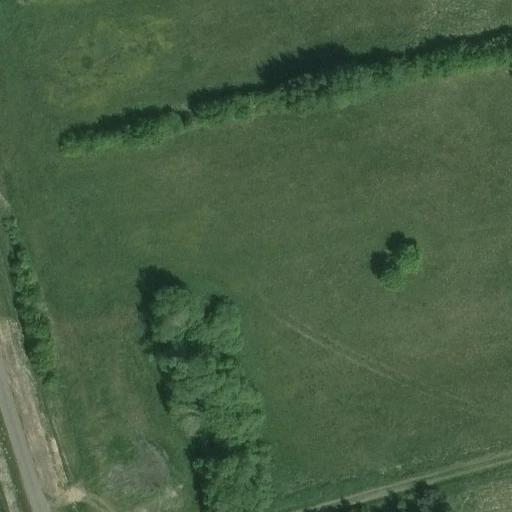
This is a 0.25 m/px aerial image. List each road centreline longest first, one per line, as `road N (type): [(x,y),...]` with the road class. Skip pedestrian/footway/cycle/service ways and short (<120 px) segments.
road 1 (track): [(511,462),(339,511)]
road 2 (unclassified): [(40,511),(0,386)]
